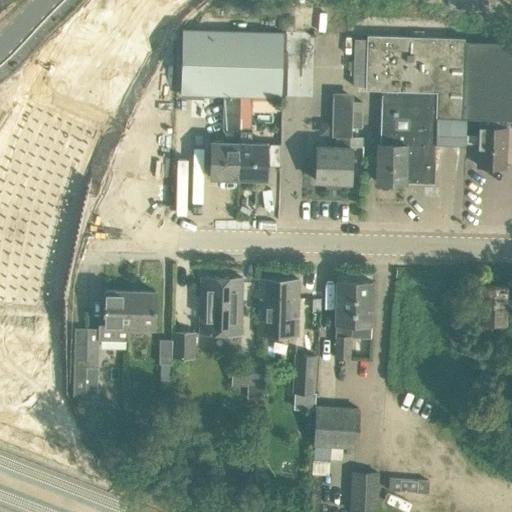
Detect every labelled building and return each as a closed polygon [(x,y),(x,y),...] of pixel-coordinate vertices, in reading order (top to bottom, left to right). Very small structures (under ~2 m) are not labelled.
[(236,154),(239,95),(241,32),(182,30),(180,93),(227,95),(225,142),(210,141),(209,178),(235,178),(236,154)] [(280,97),(282,33),(241,32),(239,95),(250,96),(280,97)] [(462,92),(463,37),(365,34),(365,37),(366,37),(364,86),(364,94),(376,94),(376,96),(380,96),(379,143),(377,143),(376,182),(417,183),(417,179),(434,179),(435,118),(460,119),(462,92)] [(364,86),(366,37),(365,37),(365,38),(353,38),(352,85),(364,86)] [(511,42),(467,41),(463,118),(479,119),(477,167),(504,169),(506,120),(511,120),(511,42)] [(265,179),(266,143),(248,143),(250,96),(239,95),(236,154),(235,178),(265,179)] [(361,129),(361,112),(351,112),(352,99),(332,98),(331,136),(335,136),(334,147),(317,146),(316,180),(348,181),(350,147),(348,147),(349,137),(351,137),(351,129),(361,129)] [(240,334),(242,278),(199,277),(198,333),(240,334)] [(296,335),(298,280),(259,279),(257,334),(296,335)] [(370,324),(371,281),(336,280),(334,356),(350,357),(351,323),(370,324)] [(505,323),(506,286),(479,285),(478,328),(491,328),(491,322),(505,323)] [(128,327),(129,291),(104,290),(103,325),(98,325),(98,329),(86,328),(86,344),(85,344),(85,367),(86,367),(97,367),(98,339),(128,340),(128,327)] [(153,327),(154,291),(129,291),(128,327),(153,327)] [(193,356),(193,333),(172,333),(172,356),(193,356)] [(171,364),(172,340),(159,340),(159,364),(160,364),(169,364),(171,364)] [(262,363),(262,353),(255,353),(255,361),(232,361),(232,386),(247,386),(247,398),(263,399),(264,363),(262,363)] [(295,353),(293,393),(316,394),(318,354),(295,353)] [(169,364),(160,364),(159,380),(168,380),(169,364)] [(73,367),(72,396),(85,396),(86,367),(85,367),(73,367)] [(315,404),(313,445),(308,511),(319,511),(321,473),(323,473),(323,461),(329,462),(329,459),(341,459),(341,447),(356,448),(359,407),(315,404)] [(511,410),(503,410),(503,419),(511,419),(511,410)] [(83,425),(83,433),(92,433),(92,426),(83,425)] [(108,429),(108,439),(125,440),(126,429),(108,429)] [(377,511),(377,471),(351,471),(351,511),(377,511)]
